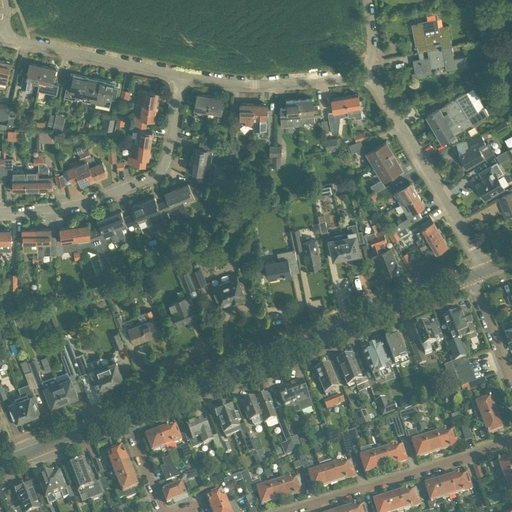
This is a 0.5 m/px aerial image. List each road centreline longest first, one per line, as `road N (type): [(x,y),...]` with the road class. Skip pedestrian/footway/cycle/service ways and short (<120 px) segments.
road 1 (secondary): [(123,414),(469,278)]
road 2 (residential): [(0,216),(84,206),(160,173),(181,75)]
road 3 (residential): [(486,271),(366,77)]
road 4 (residential): [(299,511),(511,441)]
road 5 (residential): [(366,77),(278,85),(181,75)]
road 6 (residential): [(181,75),(1,35)]
road 7 (secondary): [(0,463),(123,414)]
